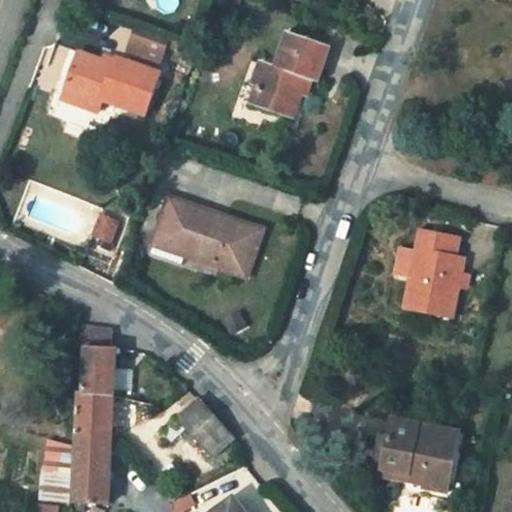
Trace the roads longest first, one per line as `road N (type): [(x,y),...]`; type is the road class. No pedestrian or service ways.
road 1 (residential): [(0,249),(153,334),(260,439)]
road 2 (residential): [(358,164),(260,439)]
road 3 (residential): [(417,0),(358,164)]
road 4 (residential): [(511,202),(358,164)]
